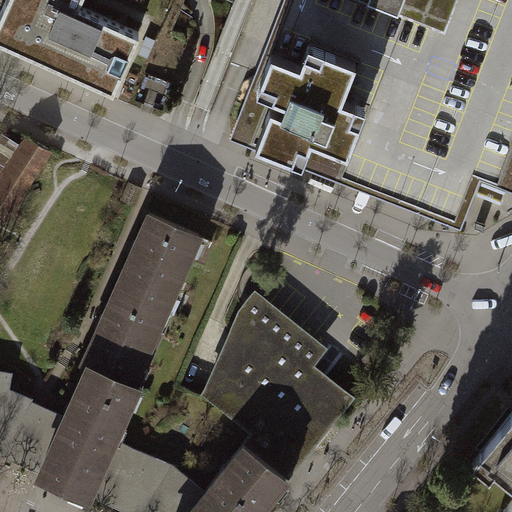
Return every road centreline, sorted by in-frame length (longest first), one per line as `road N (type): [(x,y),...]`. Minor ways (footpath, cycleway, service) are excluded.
road 1 (residential): [(0,90),(442,285),(497,317)]
road 2 (residential): [(497,317),(432,418),(355,511)]
